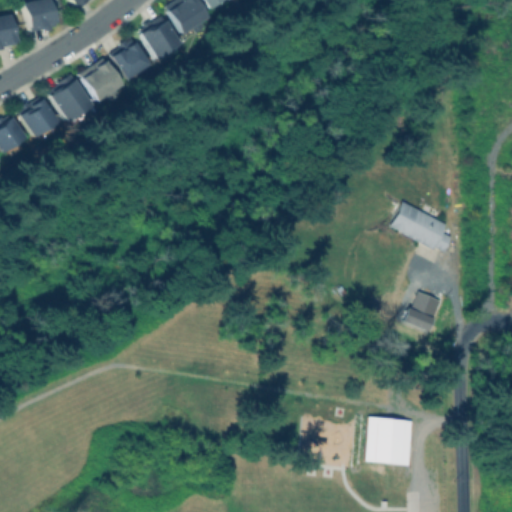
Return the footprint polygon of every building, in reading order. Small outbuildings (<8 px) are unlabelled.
[(25,32),(52,25),(45,0),(26,0),(18,2),(25,32)] [(0,46),(12,44),(6,13),(0,14),(0,46)] [(149,58),(175,45),(159,14),(133,27),(149,58)] [(118,78),(144,65),(130,39),(105,53),(118,78)] [(90,102),(102,94),(103,97),(118,88),(99,58),(73,74),(90,102)] [(84,106),(67,73),(56,79),(59,85),(43,93),(57,120),(84,106)] [(24,135),(50,123),(38,96),(12,109),(24,135)] [(0,119),(0,147),(19,136),(6,116),(0,119)] [(383,226),(439,252),(446,235),(438,231),(442,222),(395,200),(383,226)] [(407,419),(362,416),(359,461),(404,464),(407,419)]
